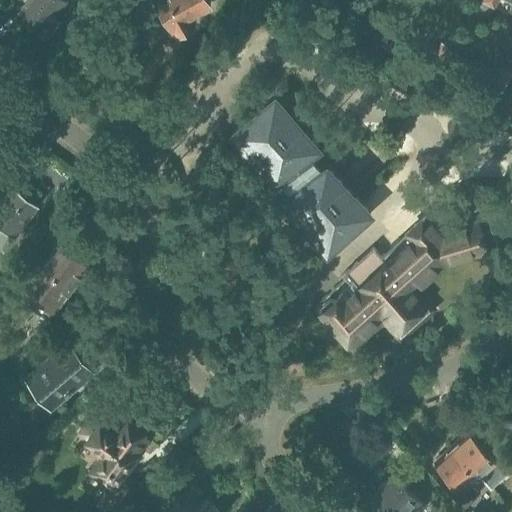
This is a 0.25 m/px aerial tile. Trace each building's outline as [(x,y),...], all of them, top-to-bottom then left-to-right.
[(61,20),(54,16),(65,0),(26,0),(16,14),(30,23),(28,26),(47,40),(61,20)] [(131,0),(133,3),(137,0),(157,0),(177,34),(197,23),(192,15),(213,3),(211,0),(131,0)] [(490,15),(494,8),(495,9),(499,0),(482,0),(478,9),(490,15)] [(365,15),(356,30),(391,51),(401,36),(365,15)] [(444,72),(456,48),(441,41),(430,65),(444,72)] [(511,59),(505,56),(488,83),(502,92),(511,75),(511,59)] [(319,143),(306,129),(315,115),(272,87),(263,100),(267,102),(232,133),(276,182),(279,179),(292,194),(283,202),(328,251),(371,212),(327,163),(323,166),(310,151),(319,143)] [(0,199),(0,245),(4,249),(14,236),(39,203),(15,185),(2,201),(0,199)] [(511,204),(511,186),(511,187),(502,196),(511,205),(511,204)] [(321,309),(322,310),(321,312),(353,348),(387,317),(398,328),(425,304),(415,292),(446,264),(490,251),(481,220),(467,224),(468,227),(443,234),(429,220),(421,219),(382,255),(374,246),(341,274),(351,285),(343,292),(333,300),(332,299),(331,299),(328,300),(323,305),(321,309)] [(60,242),(31,281),(20,297),(48,318),(89,263),(60,242)] [(68,364),(70,362),(61,351),(21,386),(44,413),(59,400),(60,401),(64,398),(63,397),(84,378),(75,368),(72,370),(68,364)] [(511,403),(509,406),(511,408),(499,419),(511,432),(511,403)] [(105,417),(102,422),(94,416),(81,433),(90,439),(87,442),(103,454),(91,470),(110,483),(97,501),(112,511),(117,511),(139,482),(124,471),(149,437),(141,432),(143,430),(123,415),(117,412),(110,413),(105,417)] [(453,446),(480,475),(488,467),(496,476),(511,462),(501,451),(494,458),(469,431),(453,446)] [(437,460),(462,487),(455,494),(465,505),(479,492),(471,483),(480,475),(453,446),(437,460)] [(376,489),(396,511),(421,511),(427,507),(395,472),(376,489)] [(164,511),(169,506),(170,504),(178,511),(223,511),(190,481),(183,488),(171,476),(150,499),(164,511)] [(396,511),(376,489),(357,507),(361,511),(396,511)]
